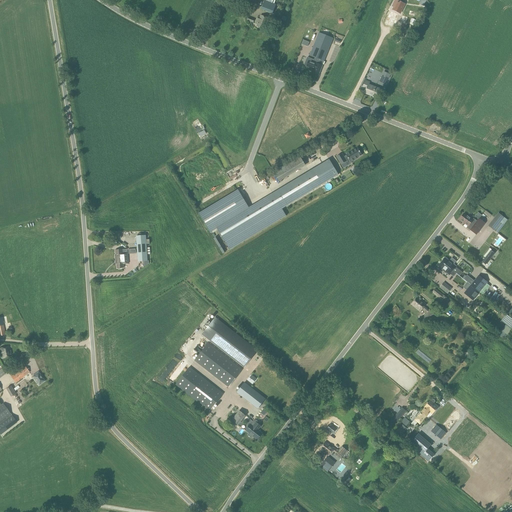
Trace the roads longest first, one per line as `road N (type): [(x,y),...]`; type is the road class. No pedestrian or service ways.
road 1 (unclassified): [(200,511),(117,433),(97,397),(78,166),(50,0)]
road 2 (unclassified): [(223,511),(470,191),(482,158)]
road 3 (tertiary): [(482,158),(148,26),(101,0)]
